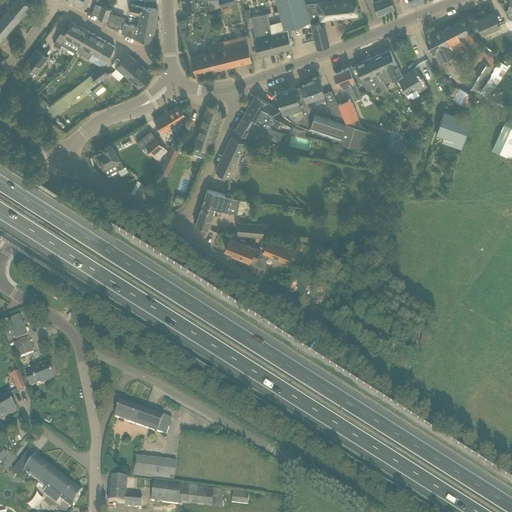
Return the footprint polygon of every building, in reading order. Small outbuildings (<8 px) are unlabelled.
[(0,0),(0,41),(30,6),(23,0),(9,0),(6,4),(0,0)] [(73,0),(75,0),(74,4),(86,8),(88,0),(73,0)] [(206,0),(181,0),(182,9),(200,7),(199,1),(206,0)] [(310,21),(304,0),(275,0),(283,28),(310,21)] [(319,20),(358,16),(357,6),(353,6),(352,0),(335,0),(307,3),(310,20),(314,38),(314,39),(317,48),(329,45),(324,25),(321,26),(319,20)] [(394,6),(391,0),(374,0),(373,1),(380,16),(387,13),(385,10),(394,6)] [(135,38),(152,41),(158,11),(157,9),(131,4),(130,13),(140,14),(138,26),(123,23),(121,32),(135,38)] [(98,18),(106,21),(111,9),(102,5),(98,18)] [(478,20),(470,25),(476,34),(479,31),(485,40),(487,39),(486,38),(488,37),(489,39),(497,34),(493,27),(501,22),(495,12),(496,11),(495,10),(494,10),(490,5),(489,6),(488,5),(481,9),(482,10),(480,12),(483,15),(481,17),(480,18),(479,18),(478,19),(478,20)] [(109,23),(121,27),(125,15),(113,12),(109,23)] [(272,34),(267,13),(251,17),(255,38),(253,39),(258,57),(279,51),(274,33),(272,34)] [(468,33),(471,32),(461,20),(425,39),(434,55),(436,54),(440,62),(450,56),(457,52),(464,61),(469,57),(468,56),(471,54),(479,62),(466,84),(480,91),(495,68),(493,67),(497,60),(480,48),(468,33)] [(77,52),(89,31),(71,21),(67,30),(63,28),(54,44),(59,48),(63,42),(69,46),(68,48),(76,53),(77,52)] [(277,32),(274,33),(279,51),(292,48),(287,30),(277,33),(277,32)] [(115,46),(89,31),(77,52),(89,59),(92,54),(106,62),(115,46)] [(196,75),(251,61),(249,51),(248,42),(225,48),(223,41),(207,45),(209,52),(199,54),(190,57),(196,75)] [(36,73),(48,57),(37,48),(25,64),(36,73)] [(390,80),(401,75),(389,49),(378,54),(385,69),(390,80)] [(150,73),(128,54),(116,67),(139,87),(150,73)] [(378,54),(367,59),(374,74),(378,84),(383,91),(388,88),(384,83),(390,80),(385,69),(378,54)] [(377,95),(383,91),(378,84),(374,74),(367,59),(355,65),(359,72),(355,74),(358,81),(359,80),(368,91),(372,88),(377,95)] [(102,66),(90,75),(97,84),(109,74),(102,66)] [(353,95),(359,93),(349,67),(334,73),(342,91),(350,87),(353,95)] [(413,69),(398,79),(409,98),(411,96),(413,99),(419,95),(418,93),(425,88),(413,69)] [(318,79),(301,85),(307,100),(314,98),(316,103),(326,100),(318,79)] [(453,96),(458,88),(452,85),(448,93),(453,96)] [(295,87),(276,93),(278,98),(279,102),(283,113),(297,124),(339,140),(349,143),(348,147),(368,151),(374,132),(363,129),(347,123),(334,120),(315,114),(314,113),(312,111),(300,114),(298,108),(302,107),(298,96),(295,87)] [(475,97),(459,88),(453,99),(468,107),(471,100),(473,101),(475,97)] [(428,92),(411,102),(416,109),(432,100),(428,92)] [(49,103),(43,98),(38,93),(28,103),(40,113),(40,114),(47,109),(45,107),(49,103)] [(255,95),(244,113),(262,124),(263,125),(264,123),(277,129),(284,131),(295,134),(298,129),(277,116),(271,112),(274,106),(264,100),(255,95)] [(347,123),(346,123),(338,104),(335,98),(328,101),(334,120),(347,123)] [(338,104),(346,123),(358,117),(350,99),(338,104)] [(182,120),(187,117),(180,107),(178,106),(154,120),(162,132),(171,126),(175,133),(186,126),(182,120)] [(221,112),(207,107),(204,116),(192,154),(206,158),(221,112)] [(438,128),(436,134),(444,136),(463,143),(471,120),(470,120),(444,111),(438,128)] [(244,113),(235,130),(243,135),(248,138),(252,140),(255,142),(255,141),(260,132),(258,131),(262,124),(244,113)] [(511,123),(506,122),(498,148),(502,150),(501,154),(511,157),(511,123)] [(264,123),(263,125),(281,136),(284,131),(277,129),(264,123)] [(216,171),(230,178),(246,142),(232,135),(216,171)] [(167,151),(155,136),(141,148),(149,158),(154,155),(154,156),(150,159),(155,165),(160,161),(158,159),(167,151)] [(394,139),(389,152),(393,153),(404,154),(408,143),(394,139)] [(108,174),(118,169),(119,170),(124,168),(112,144),(104,148),(104,149),(102,150),(101,150),(98,152),(97,153),(96,153),(104,168),(108,174)] [(170,168),(179,147),(172,144),(163,165),(170,168)] [(416,174),(423,153),(419,152),(419,154),(409,151),(403,170),(416,174)] [(149,191),(141,183),(134,195),(144,200),(149,191)] [(237,214),(239,199),(232,198),(232,196),(207,189),(203,203),(222,209),(237,214)] [(208,229),(213,213),(220,215),(222,209),(203,203),(196,225),(208,229)] [(263,237),(264,224),(249,223),(248,235),(263,237)] [(263,267),(267,256),(262,254),(263,251),(230,237),(225,250),(233,253),(232,255),(263,267)] [(262,254),(267,256),(287,264),(293,249),(268,240),(263,251),(262,254)] [(317,263),(305,263),(305,272),(318,271),(317,263)] [(296,291),(299,284),(300,282),(291,279),(286,291),(294,295),(296,291)] [(20,315),(7,320),(15,339),(27,335),(20,315)] [(14,343),(19,358),(33,353),(28,338),(14,343)] [(37,384),(37,386),(54,380),(49,367),(48,368),(47,363),(40,366),(42,370),(33,374),(33,375),(28,377),(31,386),(37,384)] [(19,372),(12,375),(19,390),(26,387),(19,372)] [(0,421),(17,413),(8,395),(0,399),(0,421)] [(172,419),(121,401),(115,417),(166,436),(172,419)] [(0,466),(11,456),(0,444),(0,466)] [(82,491),(36,456),(29,450),(13,471),(21,477),(25,471),(54,493),(50,498),(57,503),(60,499),(72,508),(82,491)] [(134,475),(174,480),(177,462),(136,457),(134,475)] [(133,479),(121,479),(111,478),(108,502),(118,503),(126,504),(125,506),(148,508),(149,498),(143,498),(143,496),(127,495),(128,486),(132,486),(133,479)] [(141,479),(140,486),(151,487),(152,481),(141,479)] [(154,481),(151,501),(182,505),(182,504),(212,508),(212,506),(221,507),(223,491),(214,489),(154,481)] [(249,494),(233,492),(232,503),(248,505),(249,494)]
